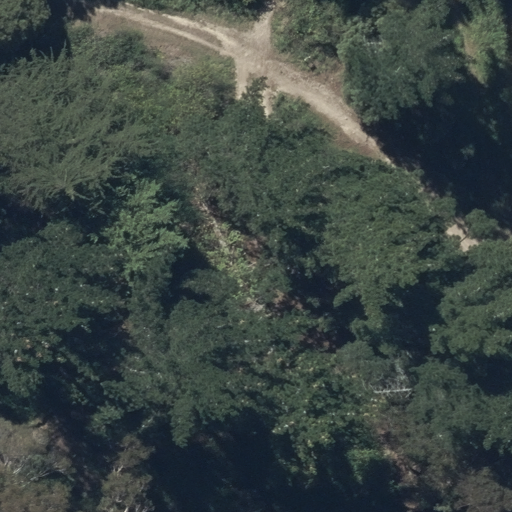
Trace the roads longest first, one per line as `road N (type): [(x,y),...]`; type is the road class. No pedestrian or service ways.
road 1 (track): [(105,0),(318,54),(483,181),(511,251)]
road 2 (track): [(483,181),(479,68),(462,0)]
road 3 (track): [(123,511),(93,484),(0,428)]
